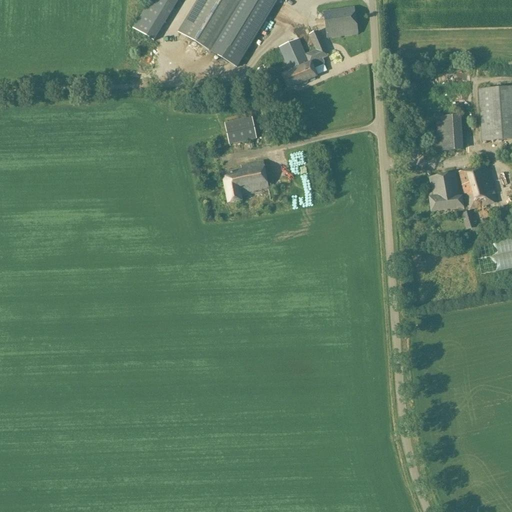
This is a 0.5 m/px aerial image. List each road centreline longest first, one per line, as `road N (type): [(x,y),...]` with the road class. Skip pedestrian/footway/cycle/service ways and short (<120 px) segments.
road 1 (unclassified): [(422,511),(397,415),(366,0)]
road 2 (track): [(332,0),(314,4),(234,83),(0,95)]
